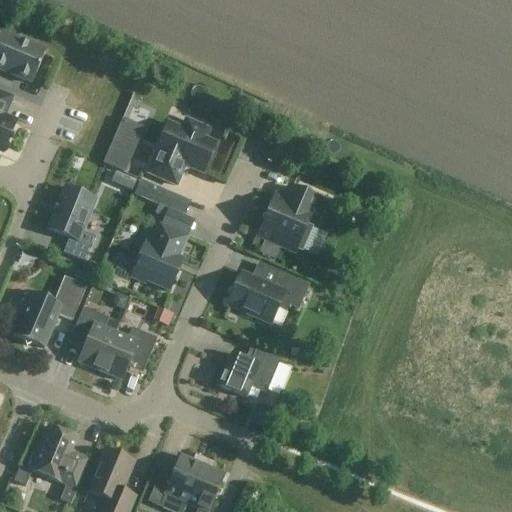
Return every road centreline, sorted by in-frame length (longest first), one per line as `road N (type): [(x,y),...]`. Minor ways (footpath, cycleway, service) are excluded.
road 1 (residential): [(155,401),(247,171)]
road 2 (residential): [(155,401),(116,419),(32,383)]
